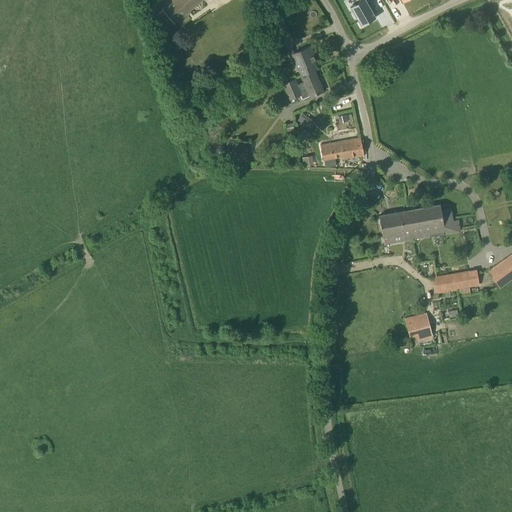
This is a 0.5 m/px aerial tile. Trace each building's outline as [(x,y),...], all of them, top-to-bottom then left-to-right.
[(171,0),(161,9),(174,24),(201,0),(171,0)] [(368,0),(364,0),(352,7),(363,26),(378,18),(368,0)] [(309,46),(305,48),(292,54),(301,75),(313,70),(316,69),(311,56),(313,55),(309,46)] [(313,70),(301,75),(304,82),(296,85),(294,79),(283,84),(290,99),(300,95),(302,99),(310,95),(310,96),(322,91),(313,70)] [(301,114),(298,119),(309,127),(313,121),(301,114)] [(292,122),(285,124),(288,140),(295,139),(292,122)] [(363,154),(360,139),(360,138),(321,145),(323,160),(341,157),(341,159),(363,154)] [(247,144),(227,142),(226,164),(233,164),(233,161),(235,161),(235,164),(241,164),(241,162),(246,162),(247,144)] [(311,155),(302,157),(303,166),(313,165),(311,155)] [(440,204),(407,210),(412,239),(449,233),(447,225),(453,224),(450,210),(441,211),(440,204)] [(399,233),(400,241),(412,239),(407,210),(378,215),(382,236),(399,233)] [(500,288),(511,278),(511,252),(487,271),(500,288)] [(455,274),(457,288),(478,284),(476,270),(455,274)] [(433,277),(435,291),(436,294),(457,290),(456,288),(457,288),(455,274),(433,277)] [(412,316),(418,340),(432,337),(426,312),(412,316)]
